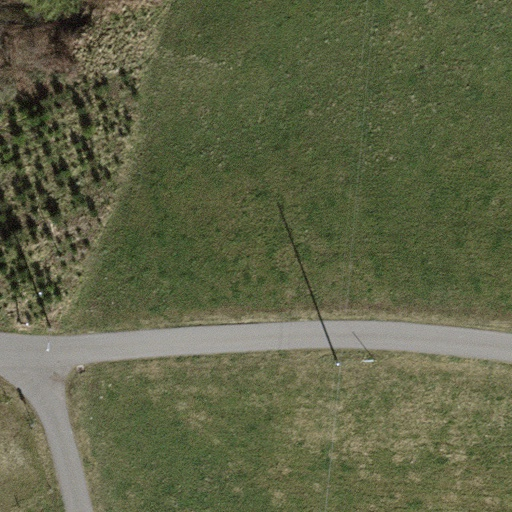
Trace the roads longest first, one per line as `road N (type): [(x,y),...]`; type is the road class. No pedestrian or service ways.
road 1 (unclassified): [(511,346),(322,333),(0,347)]
road 2 (track): [(39,350),(79,511)]
